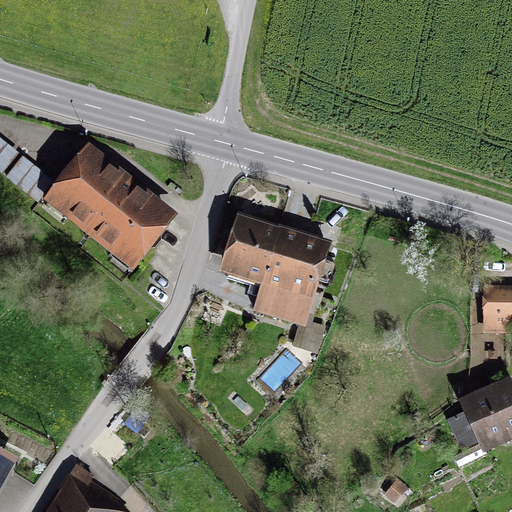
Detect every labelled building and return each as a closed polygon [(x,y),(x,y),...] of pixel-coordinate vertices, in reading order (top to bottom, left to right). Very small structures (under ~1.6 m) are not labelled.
[(169,217),(89,153),(53,198),(69,210),(67,212),(116,252),(118,250),(133,262),(169,217)] [(324,253),(242,227),(226,278),(250,285),(247,293),(258,297),(254,310),(301,325),(324,253)] [(511,441),(511,392),(507,382),(462,403),(486,454),(511,441)] [(0,489),(14,463),(0,455),(0,489)] [(88,511),(102,491),(88,483),(92,476),(76,466),(62,489),(72,495),(61,511),(88,511)] [(116,511),(122,503),(102,491),(88,511),(116,511)]
